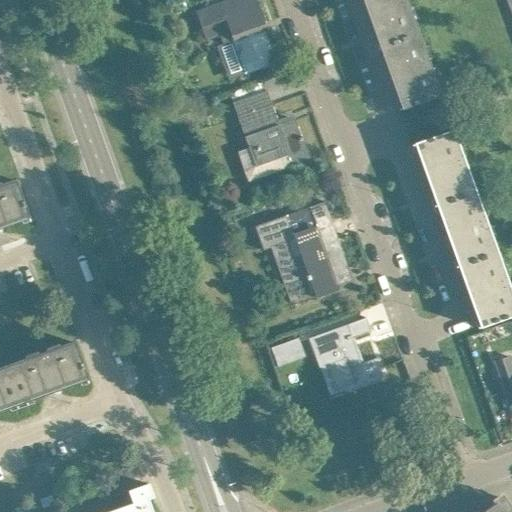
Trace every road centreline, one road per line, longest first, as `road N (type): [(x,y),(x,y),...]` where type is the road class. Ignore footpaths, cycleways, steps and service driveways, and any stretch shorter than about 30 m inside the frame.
road 1 (tertiary): [(222,511),(37,0)]
road 2 (residential): [(175,511),(118,401),(0,68)]
road 3 (residential): [(413,339),(452,320),(454,297),(346,0)]
road 4 (residential): [(413,339),(291,0)]
road 5 (residential): [(464,481),(413,339)]
